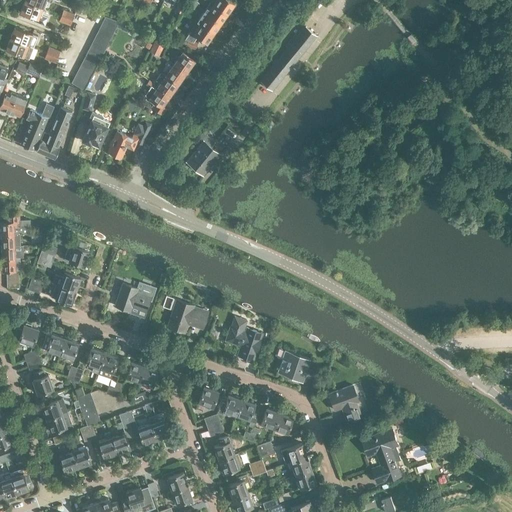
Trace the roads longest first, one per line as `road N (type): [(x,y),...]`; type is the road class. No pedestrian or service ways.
road 1 (tertiary): [(511,406),(315,277),(125,191)]
road 2 (residential): [(342,511),(298,397),(181,356)]
road 3 (residential): [(125,191),(257,20),(262,0)]
road 4 (residential): [(52,497),(0,346)]
road 5 (residential): [(52,497),(194,447)]
road 6 (tertiary): [(125,191),(0,147)]
